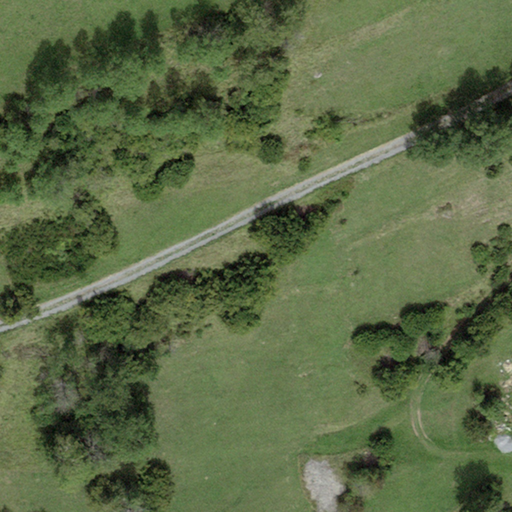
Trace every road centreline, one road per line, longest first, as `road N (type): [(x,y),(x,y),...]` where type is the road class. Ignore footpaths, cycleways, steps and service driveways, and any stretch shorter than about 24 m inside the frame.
road 1 (track): [(511,95),(322,192),(0,328)]
road 2 (track): [(511,270),(439,351),(412,401),(413,421),(433,448),(511,459)]
